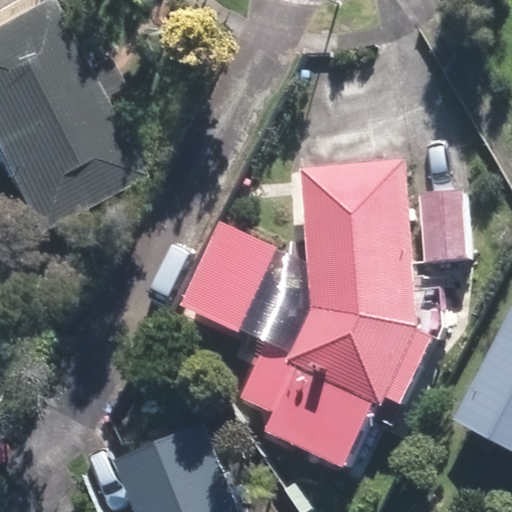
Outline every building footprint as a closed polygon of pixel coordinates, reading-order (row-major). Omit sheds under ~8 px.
[(0,186),(26,235),(130,180),(33,2),(0,19),(0,186)] [(388,410),(423,331),(410,161),(303,169),(315,312),(290,364),(300,369),(269,435),(349,473),(380,406),(388,410)] [(421,195),(426,266),(474,261),(468,191),(421,195)] [(511,317),(457,422),(511,451),(511,317)] [(128,461),(149,511),(249,511),(213,425),(128,461)]
